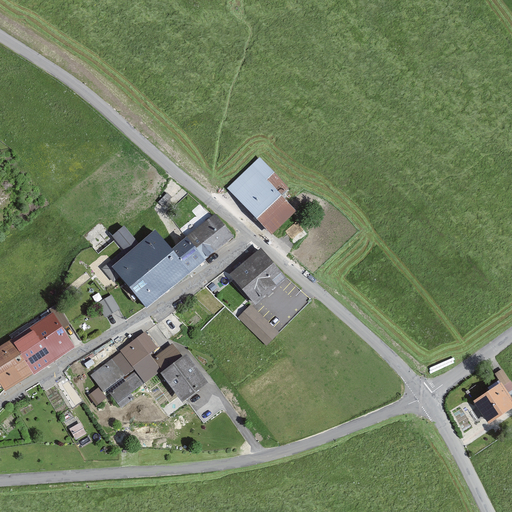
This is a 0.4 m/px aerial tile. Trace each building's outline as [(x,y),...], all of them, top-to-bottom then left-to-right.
[(289,187),(259,158),(227,190),(276,238),(303,211),(284,193),(289,187)] [(192,238),(208,259),(236,238),(218,214),(189,234),(192,238)] [(127,251),(140,241),(128,225),(115,234),(127,251)] [(197,273),(178,248),(161,229),(130,255),(125,249),(102,268),(115,283),(123,277),(150,309),(197,273)] [(210,262),(208,259),(192,238),(178,248),(197,273),(210,262)] [(258,307),(292,280),(266,248),(232,275),(258,307)] [(99,304),(107,320),(122,312),(113,296),(99,304)] [(239,319),(267,348),(280,334),(252,306),(239,319)] [(48,367),(77,349),(55,314),(26,332),(48,367)] [(0,355),(19,386),(48,367),(26,332),(0,348),(0,355)] [(147,333),(92,375),(105,393),(109,390),(120,404),(184,357),(173,341),(161,350),(147,333)] [(10,392),(19,386),(0,355),(0,390),(4,388),(10,392)] [(165,375),(187,404),(212,384),(190,355),(165,375)] [(492,428),(511,414),(511,392),(505,383),(476,404),(492,428)] [(77,442),(89,434),(82,423),(70,431),(77,442)]
